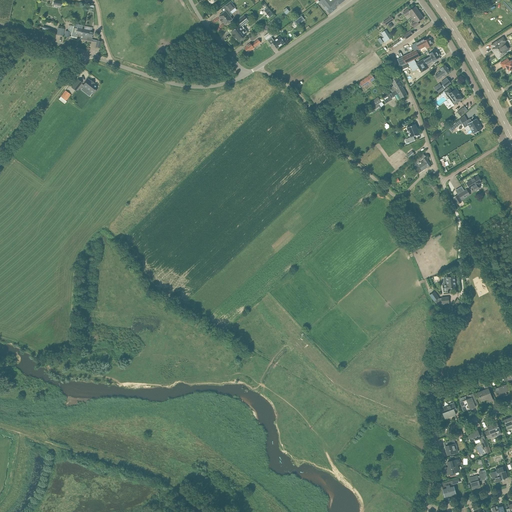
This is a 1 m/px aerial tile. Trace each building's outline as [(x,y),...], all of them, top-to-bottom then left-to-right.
[(320,0),(319,1),(330,14),(334,11),(333,9),(344,0),(320,0)] [(223,13),(219,16),(221,19),(220,20),(222,23),(223,22),(225,25),(227,23),(228,24),(229,23),(230,23),(231,22),(231,21),(233,19),(230,16),(231,16),(231,13),(230,12),(236,8),(231,1),(225,5),(228,9),(223,13)] [(413,17),(419,12),(415,6),(409,11),(408,9),(403,12),(405,16),(410,13),(413,17)] [(270,17),(274,14),(268,7),(264,10),(270,17)] [(416,21),(411,24),(414,28),(419,24),(418,22),(423,18),(419,12),(413,17),(416,21)] [(244,15),(237,21),(239,24),(240,23),(240,24),(231,32),(233,34),(232,35),(235,38),(236,37),(239,41),(240,40),(240,41),(242,39),(242,38),(246,35),(243,30),(244,28),(242,26),(248,21),(246,18),(244,15)] [(301,16),(294,21),(297,25),(303,20),(301,16)] [(394,20),(392,17),(383,22),(385,25),(394,20)] [(484,29),(481,31),(482,31),(483,30),(484,32),(483,32),(487,38),(491,35),(492,35),(494,33),(497,31),(497,30),(497,31),(494,28),(498,25),(497,25),(494,20),(494,19),(493,19),(483,26),(482,27),(483,27),(484,29)] [(270,29),(267,25),(250,38),(252,41),(267,29),(268,31),(270,29)] [(77,34),(79,34),(80,28),(73,26),(71,37),(76,38),(77,34)] [(82,28),(80,28),(79,34),(80,35),(79,39),(91,41),(92,37),(91,37),(93,31),(82,29),(82,28)] [(264,36),(266,40),(273,35),(270,31),(264,36)] [(391,50),(406,39),(413,34),(410,31),(403,36),(404,38),(390,48),(391,50)] [(392,38),(389,34),(384,37),(382,39),(384,43),(392,38)] [(267,40),(266,41),(269,46),(271,45),(273,43),(277,48),(285,42),(284,41),(285,41),(285,39),(284,37),(282,37),(281,37),(280,36),(274,41),(272,37),(267,40)] [(503,42),(506,41),(503,37),(491,45),(493,48),(492,49),(498,58),(499,57),(500,58),(504,55),(503,54),(506,52),(503,48),(506,46),(503,42)] [(416,43),(412,45),(415,51),(416,50),(419,49),(425,46),(426,48),(428,47),(433,45),(429,38),(424,41),(423,41),(422,40),(416,43)] [(251,44),(250,43),(246,46),(247,46),(244,48),(248,53),(261,42),(258,39),(251,44)] [(402,57),(397,59),(400,66),(405,64),(408,62),(416,58),(419,57),(418,54),(416,50),(415,51),(402,57)] [(418,62),(416,64),(419,68),(421,72),(429,68),(427,64),(432,61),(433,63),(436,61),(440,59),(439,57),(440,57),(439,56),(437,53),(436,50),(432,53),(429,54),(428,55),(429,56),(428,56),(429,58),(423,61),(422,60),(418,62)] [(508,58),(500,63),(503,67),(505,66),(506,67),(507,69),(507,70),(506,71),(507,72),(508,73),(509,73),(510,73),(511,72),(511,71),(511,70),(511,69),(511,60),(511,61),(511,60),(510,61),(508,58)] [(405,64),(400,66),(402,71),(403,70),(410,67),(408,62),(405,64)] [(450,71),(445,65),(440,69),(442,72),(436,76),(439,79),(444,75),(445,75),(450,71)] [(375,80),(371,74),(357,84),(360,88),(362,87),(361,86),(364,84),(366,86),(375,80)] [(402,87),(397,76),(388,81),(390,84),(392,83),(393,86),(390,88),(392,92),(402,87)] [(441,85),(436,90),(439,93),(445,88),(445,87),(446,86),(450,83),(446,78),(441,82),(443,84),(441,85)] [(78,79),(72,87),(75,90),(82,83),(78,79)] [(88,79),(83,86),(93,93),(97,87),(93,84),(94,83),(91,81),(90,81),(88,79)] [(402,87),(392,92),(380,99),(381,102),(384,100),(385,103),(392,99),(392,98),(395,96),(397,100),(401,98),(401,99),(407,95),(402,87)] [(463,99),(459,95),(460,94),(456,89),(452,92),(448,87),(444,91),(455,105),(463,99)] [(59,99),(65,104),(71,96),(65,91),(59,99)] [(381,102),(380,99),(379,98),(371,103),(373,106),(370,108),(371,109),(369,111),(370,111),(372,114),(381,108),(378,104),(381,102)] [(455,113),(459,118),(469,110),(465,106),(455,113)] [(462,123),(467,132),(471,129),(474,134),(482,129),(476,119),(472,121),(470,119),(462,123)] [(455,125),(450,129),(452,131),(457,126),(462,123),(460,120),(455,124),(455,125)] [(407,128),(411,137),(408,139),(410,142),(406,144),(415,140),(414,140),(413,137),(414,136),(416,135),(420,134),(414,121),(415,124),(412,125),(410,126),(407,128)] [(423,153),(398,173),(401,177),(408,171),(407,169),(412,166),(417,174),(428,167),(428,168),(431,165),(426,158),(423,160),(421,162),(421,164),(419,165),(417,163),(418,161),(424,157),(424,158),(426,157),(425,156),(423,153)] [(478,176),(467,183),(470,189),(471,188),(473,192),(481,187),(479,184),(482,182),(478,176)] [(433,178),(428,182),(436,194),(439,192),(436,189),(438,188),(435,184),(437,184),(433,178)] [(466,190),(458,195),(461,200),(470,195),(466,190)] [(442,285),(443,290),(448,290),(448,289),(455,288),(454,276),(451,277),(451,276),(447,276),(447,277),(446,277),(447,284),(442,285)] [(442,304),(449,303),(448,297),(441,298),(439,298),(438,298),(439,298),(434,292),(430,295),(434,301),(436,303),(438,304),(442,303),(442,304)] [(505,382),(508,381),(506,375),(504,371),(495,375),(497,378),(498,379),(503,377),(505,382)] [(485,390),(478,393),(481,401),(488,398),(489,402),(493,400),(488,389),(491,388),(491,389),(492,389),(488,381),(482,383),(485,390)] [(507,384),(495,389),(498,398),(507,395),(505,392),(509,390),(507,384)] [(461,401),(460,402),(462,407),(464,411),(471,409),(471,410),(473,409),(473,408),(475,407),(475,406),(473,401),(475,400),(474,396),(473,393),(468,395),(469,398),(466,399),(461,401)] [(443,406),(445,412),(443,413),(445,419),(450,417),(450,416),(452,415),(453,416),(456,415),(454,409),(456,408),(454,402),(453,402),(454,404),(444,408),(443,406)] [(508,430),(511,427),(511,417),(503,420),(506,426),(508,430)] [(485,431),(488,439),(501,434),(500,430),(497,423),(487,426),(490,432),(486,433),(485,431)] [(479,435),(477,430),(473,432),(474,433),(468,435),(471,442),(480,438),(484,447),(487,446),(483,434),(479,435)] [(454,440),(444,442),(445,446),(447,455),(452,454),(455,453),(458,452),(455,445),(455,444),(454,440)] [(447,474),(449,474),(450,477),(456,475),(455,472),(459,471),(457,465),(460,464),(459,459),(447,462),(449,466),(445,467),(447,474)] [(504,478),(507,477),(505,471),(504,471),(502,467),(495,470),(496,471),(490,473),(492,479),(494,478),(496,482),(501,480),(502,480),(502,481),(503,481),(504,481),(504,480),(504,478)] [(485,472),(483,473),(482,471),(479,472),(480,476),(477,477),(477,476),(469,478),(472,489),(480,487),(478,481),(481,480),(485,479),(485,478),(487,478),(485,472)] [(453,486),(452,484),(453,484),(452,481),(445,483),(445,484),(442,485),(443,489),(444,493),(443,493),(444,497),(445,496),(445,497),(456,494),(453,486)]
